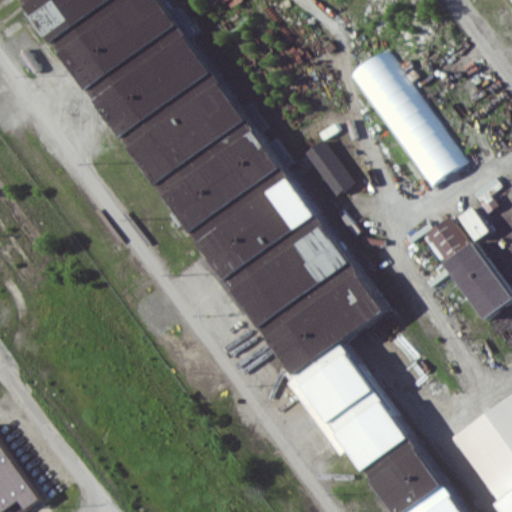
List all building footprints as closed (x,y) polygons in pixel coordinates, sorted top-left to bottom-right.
[(168,0),(394,309),(350,341),(474,511),(403,511),(31,0),(168,0)] [(467,162),(390,48),(354,73),(430,187),(467,162)] [(308,151),(339,194),(358,181),(328,138),(308,151)] [(494,230),(477,206),(463,215),(480,240),(494,230)] [(511,302),(511,288),(479,240),(474,244),(454,215),(426,235),(442,258),(446,256),(489,318),(511,302)] [(511,511),(511,398),(461,428),(510,511),(511,511)] [(29,511),(44,504),(0,428),(0,511),(29,511)]
